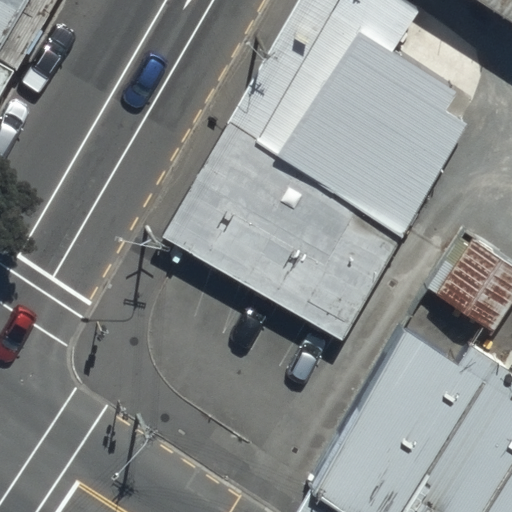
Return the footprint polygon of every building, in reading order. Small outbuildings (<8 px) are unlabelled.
[(0,0),(0,22),(12,0),(0,0)] [(329,0),(252,129),(398,227),(463,117),(442,100),(453,83),(389,39),(413,0),(329,0)] [(398,227),(252,129),(182,241),(339,329),(398,227)] [(511,257),(470,229),(433,284),(492,325),(511,295),(511,257)] [(511,511),(511,396),(408,329),(310,478),(361,511),(511,511)]
